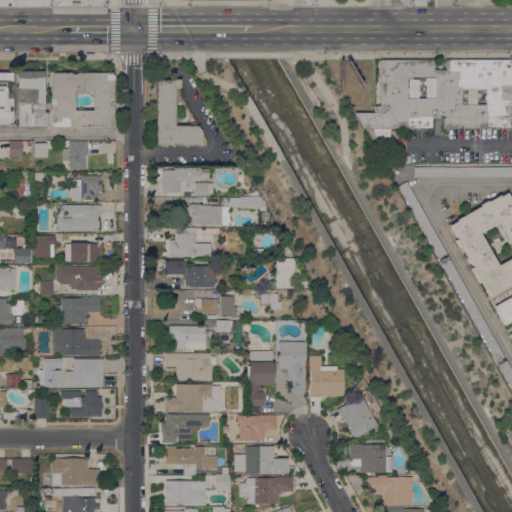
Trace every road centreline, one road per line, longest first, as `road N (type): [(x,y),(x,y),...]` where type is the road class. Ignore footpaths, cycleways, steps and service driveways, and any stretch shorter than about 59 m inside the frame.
road 1 (residential): [(132,511),(132,30)]
road 2 (primary): [(511,28),(301,29)]
road 3 (residential): [(132,435),(0,436)]
